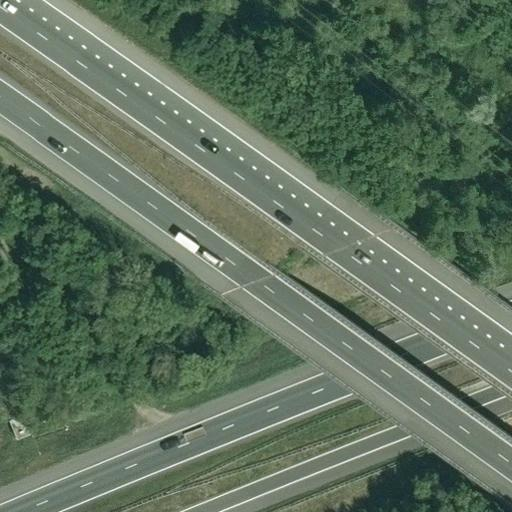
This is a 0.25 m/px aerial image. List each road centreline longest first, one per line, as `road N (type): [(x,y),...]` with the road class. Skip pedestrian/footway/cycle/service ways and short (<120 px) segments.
road 1 (motorway): [(511,372),(0,7)]
road 2 (motorway): [(0,99),(511,463)]
road 3 (motorway): [(511,317),(23,511)]
road 4 (motorway): [(200,511),(511,392)]
